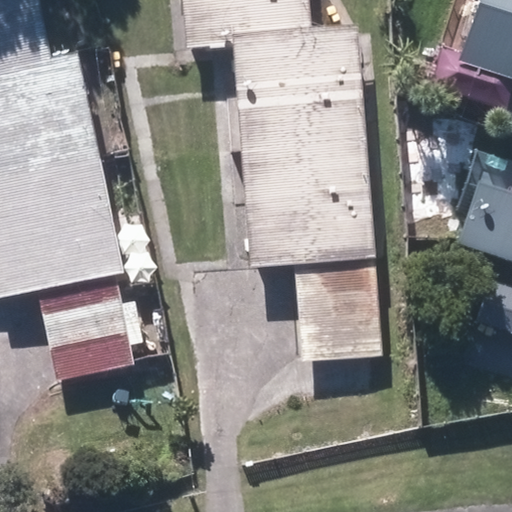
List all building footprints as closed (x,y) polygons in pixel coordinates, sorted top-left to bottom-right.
[(77,58),(51,63),(38,0),(0,0),(0,299),(35,292),(54,379),(140,360),(122,274),(77,58)] [(304,0),(181,0),(183,53),(238,51),(243,265),(292,264),(294,360),(377,358),(369,30),(306,32),(304,0)] [(511,0),(472,0),(453,60),(511,79),(511,0)] [(511,184),(479,171),(452,240),(511,263),(511,184)] [(8,320),(0,321),(0,482),(44,473),(8,320)]
